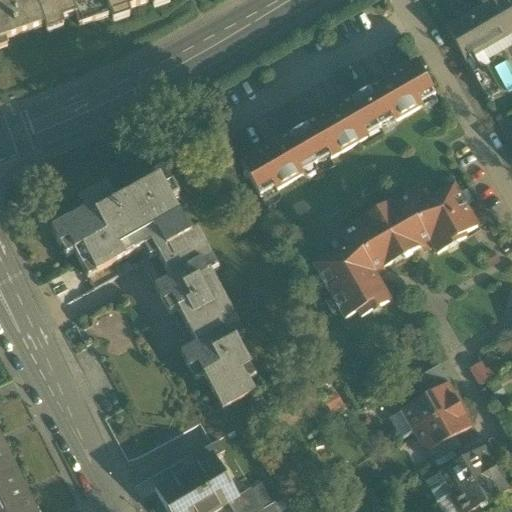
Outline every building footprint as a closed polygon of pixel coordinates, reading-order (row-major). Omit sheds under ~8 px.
[(0,0),(0,43),(45,28),(35,0),(0,0)] [(35,0),(45,28),(75,18),(79,27),(156,0),(35,0)] [(511,13),(504,0),(496,0),(483,8),(446,29),(463,60),(465,60),(476,53),(482,50),(511,32),(511,13)] [(478,0),(483,8),(496,0),(478,0)] [(511,32),(482,50),(488,61),(511,47),(511,32)] [(465,60),(473,73),(483,67),(489,63),(488,61),(482,50),(476,53),(465,60)] [(249,180),(260,199),(274,190),(276,192),(303,177),(302,174),(316,166),(313,160),(326,153),(329,159),(331,161),(367,140),(366,138),(362,132),(375,125),(378,131),(392,122),(394,125),(421,109),(420,107),(434,98),(424,79),(425,74),(419,72),(416,66),(405,72),(404,69),(367,91),(368,93),(351,103),(350,100),(304,126),(306,129),(289,139),(287,136),(250,157),(252,160),(241,166),(245,172),(243,178),(249,180)] [(494,84),(483,67),(473,73),(483,91),(494,84)] [(366,138),(378,131),(375,125),(362,132),(366,138)] [(316,166),(329,159),(326,153),(313,160),(316,166)] [(204,378),(223,412),(241,402),(255,395),(249,383),(257,379),(237,343),(245,338),(211,277),(219,272),(197,233),(190,237),(171,202),(179,198),(164,171),(129,190),(133,199),(117,208),(106,188),(78,204),(84,215),(51,233),(66,260),(74,255),(88,280),(143,250),(149,261),(149,262),(158,257),(170,281),(163,285),(197,347),(181,356),(196,383),(204,378)] [(340,312),(344,320),(357,313),(361,319),(371,313),(370,310),(378,306),(379,308),(390,303),(377,281),(380,279),(383,269),(393,264),(392,261),(408,251),(410,254),(420,248),(430,251),(433,249),(437,255),(447,250),(446,247),(454,243),(455,245),(466,239),(464,236),(477,228),(466,210),(468,209),(459,195),(458,195),(454,188),(425,204),(418,191),(395,205),(394,203),(357,224),(358,225),(334,239),(341,252),(314,267),(319,275),(317,276),(325,290),(327,289),(332,298),(330,299),(338,313),(340,312)] [(143,250),(88,280),(94,291),(149,261),(143,250)] [(393,264),(410,254),(408,251),(392,261),(393,264)] [(469,370),(479,389),(490,383),(479,364),(469,370)] [(419,378),(429,396),(446,386),(450,384),(440,367),(419,378)] [(401,441),(414,433),(461,406),(457,399),(455,401),(446,386),(429,396),(427,397),(423,396),(422,400),(402,411),(403,413),(389,420),(401,441)] [(465,413),(461,406),(414,433),(426,454),(455,438),(471,428),(462,414),(465,413)] [(426,454),(432,464),(447,456),(453,453),(461,448),(455,438),(426,454)] [(194,456),(200,466),(213,459),(225,453),(219,442),(194,456)] [(437,504),(439,503),(497,469),(493,463),(491,464),(483,449),(459,463),(452,467),(438,475),(439,476),(425,483),(437,504)] [(0,511),(35,511),(29,498),(24,500),(0,451),(0,511)] [(453,453),(447,456),(450,462),(452,467),(459,463),(453,453)] [(432,464),(440,468),(450,462),(447,456),(432,464)] [(156,491),(167,511),(216,511),(227,506),(237,501),(236,499),(213,459),(200,466),(156,491)] [(501,476),(497,469),(439,503),(444,511),(472,511),(503,495),(506,493),(507,492),(499,477),(501,476)] [(260,485),(250,491),(262,511),(272,506),(260,485)] [(261,511),(262,511),(250,491),(236,499),(237,501),(227,506),(230,511),(261,511)] [(506,493),(503,495),(509,505),(511,503),(506,493)]
